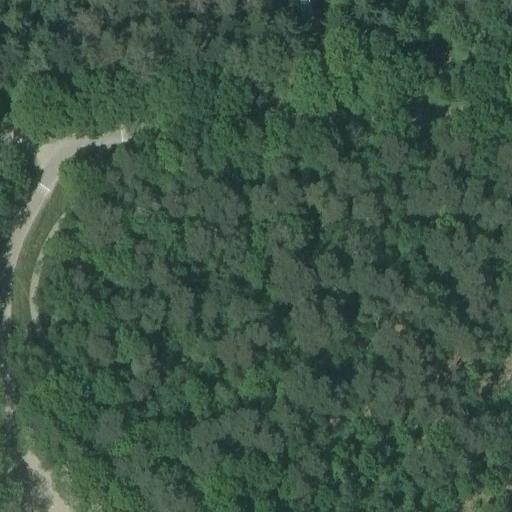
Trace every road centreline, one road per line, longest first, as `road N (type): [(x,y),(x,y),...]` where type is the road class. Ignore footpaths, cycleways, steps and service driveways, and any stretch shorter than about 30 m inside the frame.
road 1 (unclassified): [(71,138),(511,117)]
road 2 (track): [(8,378),(139,511)]
road 3 (unclassified): [(71,138),(16,232),(0,283)]
road 4 (unclassified): [(0,299),(16,452)]
